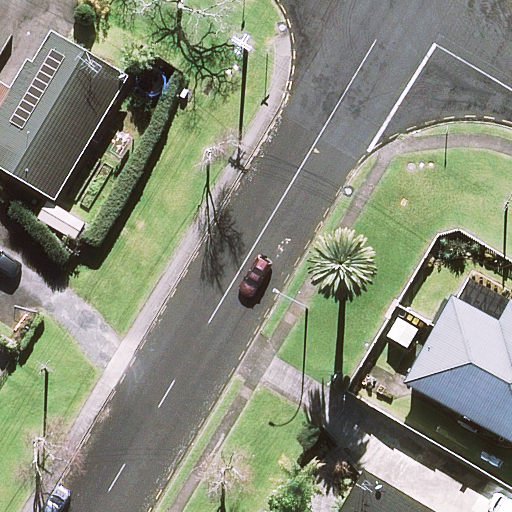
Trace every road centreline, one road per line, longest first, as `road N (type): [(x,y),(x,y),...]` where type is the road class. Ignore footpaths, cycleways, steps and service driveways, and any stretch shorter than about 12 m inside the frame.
road 1 (residential): [(96,511),(392,13)]
road 2 (residential): [(392,13),(511,84)]
